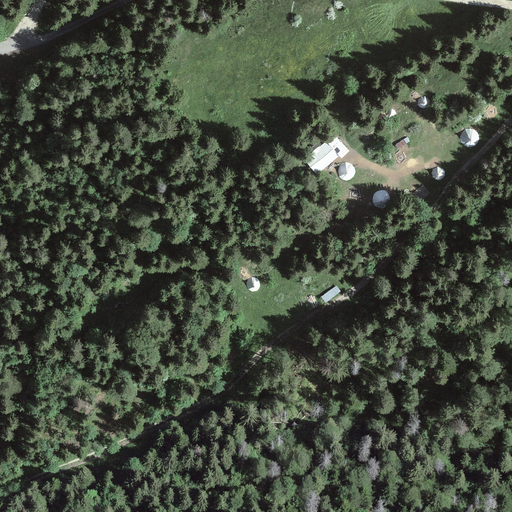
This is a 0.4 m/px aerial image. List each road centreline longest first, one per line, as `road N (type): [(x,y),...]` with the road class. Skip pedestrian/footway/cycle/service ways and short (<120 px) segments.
road 1 (track): [(0,503),(207,403),(288,334),(365,284)]
road 2 (track): [(511,122),(365,284)]
road 3 (track): [(0,49),(40,42),(129,0)]
